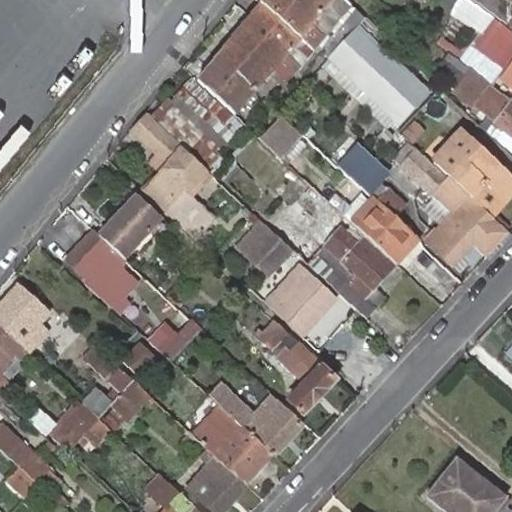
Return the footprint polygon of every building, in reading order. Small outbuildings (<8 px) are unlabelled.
[(265,0),(262,4),(299,38),(314,52),(324,62),(364,17),(353,6),(345,0),(265,0)] [(501,23),(468,0),(457,0),(453,16),(489,37),(478,52),(475,51),(466,63),(494,84),(497,79),(511,89),(511,37),(498,28),(501,23)] [(511,0),(468,0),(501,23),(511,31),(511,0)] [(216,57),(253,91),(299,38),(262,4),(216,57)] [(357,26),(329,57),(401,125),(431,93),(357,26)] [(468,71),(449,56),(438,71),(457,85),(453,90),(498,121),(496,124),(504,130),(511,135),(511,102),(510,105),(486,87),(487,85),(468,71)] [(227,112),(232,116),(253,91),(216,57),(195,81),(227,112)] [(169,98),(150,117),(190,153),(203,165),(208,170),(223,154),(218,150),(241,125),(232,116),(227,112),(191,78),(172,100),(169,98)] [(279,114),(257,138),(286,164),(307,141),(279,114)] [(203,165),(190,153),(188,156),(143,115),(129,129),(158,154),(171,166),(165,173),(163,171),(145,191),(164,209),(183,187),(203,165)] [(511,135),(504,130),(497,140),(511,153),(511,135)] [(431,160),(491,214),(511,191),(511,180),(491,161),(486,167),(472,155),(478,149),(458,131),(431,160)] [(357,145),(338,166),(373,197),(374,196),(397,216),(407,206),(382,183),(390,174),(357,145)] [(484,255),(486,257),(509,232),(491,214),(431,160),(417,147),(400,167),(433,196),(436,194),(454,210),(426,240),(451,263),(462,252),(474,264),(484,255)] [(486,167),(491,161),(478,149),(472,155),(486,167)] [(171,166),(158,154),(152,161),(163,171),(165,173),(171,166)] [(250,207),(265,192),(235,162),(219,177),(250,207)] [(183,187),(164,209),(196,238),(216,218),(183,187)] [(291,204),(268,227),(293,250),(304,261),(306,263),(324,243),(339,226),(343,230),(350,223),(309,187),(302,192),(320,211),(311,222),(291,204)] [(124,260),(124,261),(162,221),(135,196),(98,237),(107,245),(124,260)] [(373,197),(371,199),(416,241),(419,237),(410,228),(397,216),(374,196),(373,197)] [(371,199),(350,223),(395,263),(416,241),(371,199)] [(277,267),(293,250),(268,227),(262,220),(246,237),(277,267)] [(395,263),(350,223),(343,230),(339,226),(324,243),(306,263),(339,293),(355,308),(365,296),(375,286),(395,263)] [(98,237),(93,232),(66,259),(88,279),(85,282),(121,314),(129,305),(122,299),(136,285),(120,270),(126,263),(124,261),(124,260),(107,245),(98,237)] [(277,267),(246,237),(237,247),(268,277),(277,267)] [(339,293),(306,263),(304,261),(298,268),(333,299),(339,293)] [(301,336),(333,299),(298,268),(265,304),(301,336)] [(132,298),(177,330),(188,316),(142,283),(132,298)] [(19,286),(0,306),(0,328),(28,354),(33,348),(46,334),(37,326),(49,313),(19,286)] [(386,296),(375,286),(365,296),(355,308),(356,309),(366,318),(386,296)] [(169,361),(197,327),(191,322),(187,319),(174,335),(159,352),(169,361)] [(285,332),(274,322),(258,339),(269,349),(285,332)] [(162,325),(148,342),(159,352),(174,335),(162,325)] [(0,328),(0,394),(9,384),(0,375),(0,369),(13,355),(21,362),(28,354),(0,328)] [(285,332),(269,349),(281,360),(297,343),(285,332)] [(321,368),(323,366),(297,343),(281,360),(300,377),(305,381),(299,387),(288,399),(304,413),(334,381),(321,368)] [(139,346),(125,362),(139,374),(153,358),(139,346)] [(132,381),(111,362),(95,348),(85,359),(115,388),(106,399),(95,389),(81,403),(84,406),(99,419),(112,404),(132,381)] [(13,355),(0,369),(0,375),(9,384),(25,365),(21,362),(13,355)] [(305,381),(300,377),(295,383),(299,387),(305,381)] [(148,396),(132,381),(112,404),(115,407),(127,417),(128,418),(148,396)] [(224,390),(214,401),(220,407),(271,454),(298,424),(268,398),(253,414),(224,390)] [(51,431),(56,436),(84,406),(81,403),(78,400),(51,431)] [(76,445),(98,420),(99,419),(84,406),(56,436),(54,438),(59,442),(59,443),(69,452),(76,445)] [(127,417),(115,407),(103,421),(114,431),(127,417)] [(271,454),(220,407),(193,437),(206,449),(245,485),(272,455),(271,454)] [(34,408),(25,424),(46,435),(55,418),(34,408)] [(109,430),(98,420),(76,445),(82,450),(88,443),(93,448),(109,430)] [(1,425),(0,425),(0,450),(8,459),(19,469),(36,484),(44,476),(48,471),(49,470),(1,425)] [(181,444),(185,448),(191,441),(187,437),(181,444)] [(51,452),(55,447),(50,443),(46,448),(51,452)] [(220,511),(245,485),(206,449),(199,457),(208,465),(198,476),(186,489),(201,501),(212,511),(220,511)] [(444,511),(495,511),(501,505),(506,498),(457,460),(427,498),(444,511)] [(36,484),(19,469),(7,481),(26,498),(37,485),(36,484)] [(62,483),(48,471),(44,476),(57,488),(62,483)] [(199,511),(175,490),(159,475),(145,490),(168,511),(199,511)] [(56,491),(50,498),(60,507),(63,509),(68,502),(56,491)]
